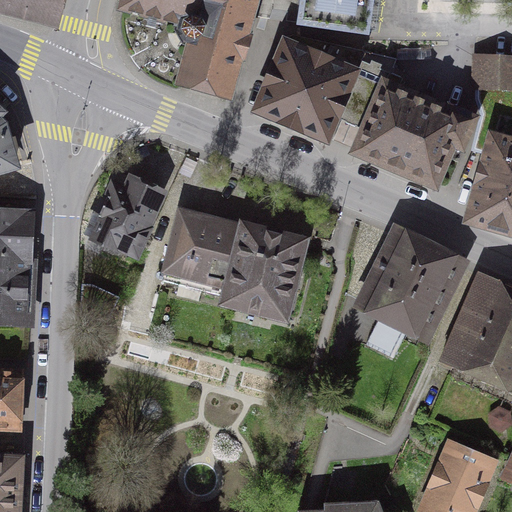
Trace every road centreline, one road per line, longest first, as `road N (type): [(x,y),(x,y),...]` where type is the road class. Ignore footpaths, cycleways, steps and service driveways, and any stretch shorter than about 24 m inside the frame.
road 1 (tertiary): [(80,76),(511,263)]
road 2 (residential): [(80,76),(65,212),(54,511)]
